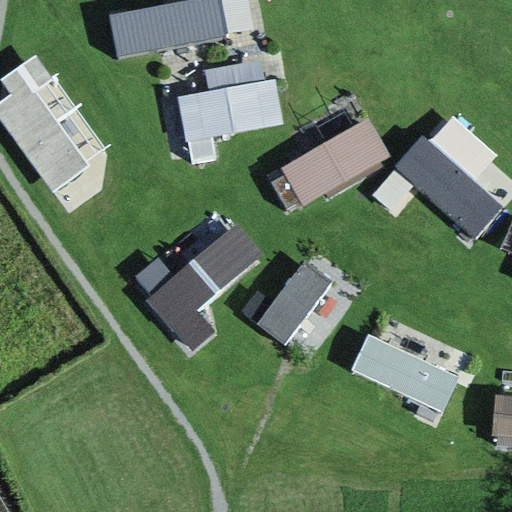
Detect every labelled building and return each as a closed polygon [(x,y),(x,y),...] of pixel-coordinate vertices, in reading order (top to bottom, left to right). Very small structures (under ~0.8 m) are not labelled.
[(230,2),(120,9),(122,52),(232,45),(230,2)] [(0,109),(62,191),(118,149),(50,58),(0,95),(0,109)] [(188,94),(197,146),(292,130),(283,78),(188,94)] [(324,149),(277,171),(294,210),(395,164),(361,89),(308,113),(324,149)] [(474,230),(500,203),(434,143),(408,171),(474,230)] [(239,222),(172,288),(202,318),(269,252),(239,222)] [(310,261),(265,324),(295,346),(340,282),(310,261)] [(453,408),(466,374),(374,339),(360,374),(453,408)]
